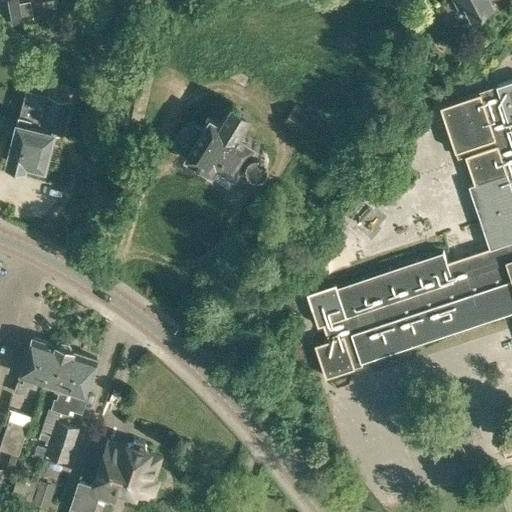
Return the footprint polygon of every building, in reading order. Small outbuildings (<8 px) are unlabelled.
[(0,0),(0,8),(3,23),(23,19),(19,0),(0,0)] [(45,15),(60,12),(59,10),(57,0),(46,0),(42,1),(45,15)] [(454,0),(455,0),(461,0),(471,18),(494,6),(491,1),(492,0),(454,0)] [(0,29),(0,54),(13,58),(13,56),(18,34),(1,30),(0,29)] [(157,60),(132,54),(130,67),(154,72),(157,60)] [(151,85),(154,72),(130,67),(127,79),(151,85)] [(149,97),(151,85),(127,79),(124,92),(149,97)] [(335,282),(308,291),(319,323),(322,322),(328,339),(315,343),(316,345),(326,373),(327,375),(354,366),(349,350),(357,347),(361,360),(511,309),(511,79),(479,90),(480,91),(441,105),(456,150),(468,146),(470,153),(466,154),(475,182),(469,184),(481,220),(482,221),(490,246),(451,259),(447,260),(444,249),(336,285),(335,282)] [(18,119),(7,161),(26,165),(27,161),(45,166),(46,165),(51,142),(55,130),(64,132),(71,103),(73,99),(26,87),(18,119)] [(146,110),(149,97),(124,92),(121,105),(146,110)] [(310,140),(323,119),(295,102),(282,124),(310,140)] [(238,132),(250,113),(233,103),(221,121),(211,114),(203,127),(191,119),(187,126),(180,128),(174,138),(175,146),(229,180),(234,172),(243,158),(247,161),(248,163),(249,164),(250,166),(251,167),(252,168),(254,169),(256,169),(258,170),(260,169),(261,169),(263,168),(265,167),(266,166),(267,164),(268,163),(268,161),(268,159),(268,157),(268,155),(267,154),(266,152),(265,151),(263,150),(261,149),(260,148),(258,148),(257,148),(252,145),(254,142),(238,132)] [(48,364),(56,342),(33,335),(20,373),(18,380),(14,391),(27,395),(30,385),(37,388),(39,380),(43,381),(49,365),(48,364)] [(61,410),(81,351),(56,342),(48,364),(49,365),(43,381),(60,387),(57,397),(55,396),(51,406),(50,405),(40,435),(47,437),(45,443),(50,444),(58,420),(61,410)] [(89,394),(86,392),(98,356),(81,351),(61,410),(69,413),(71,408),(83,412),(89,394)] [(0,447),(18,454),(29,425),(9,418),(0,445),(0,447)] [(50,444),(47,453),(68,460),(79,428),(58,420),(50,444)] [(153,447),(126,438),(125,443),(110,438),(96,478),(95,483),(79,478),(70,506),(68,511),(80,511),(82,509),(90,511),(94,511),(100,495),(116,500),(121,486),(136,491),(137,489),(147,493),(148,491),(153,490),(157,479),(154,474),(160,455),(152,452),(154,448),(153,447)] [(47,445),(38,442),(34,454),(43,457),(47,445)] [(30,502),(36,481),(27,478),(25,482),(17,479),(12,496),(30,502)]
